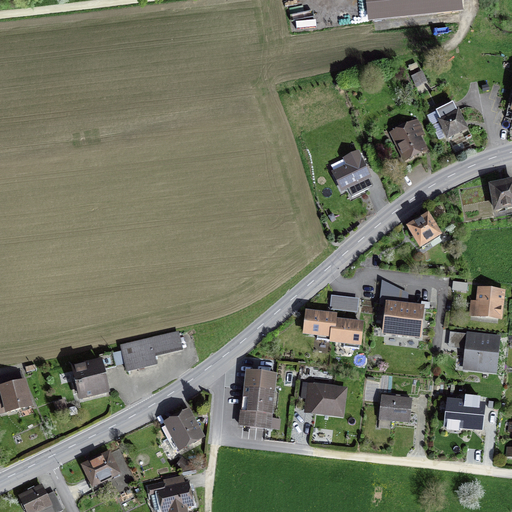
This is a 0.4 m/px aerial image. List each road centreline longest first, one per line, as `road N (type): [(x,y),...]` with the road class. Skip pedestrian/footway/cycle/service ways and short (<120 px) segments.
road 1 (residential): [(214,364),(214,439),(511,473)]
road 2 (secondary): [(511,151),(417,194),(214,364)]
road 3 (secondary): [(214,364),(48,458)]
road 4 (track): [(311,80),(450,44)]
road 5 (track): [(136,0),(0,15)]
